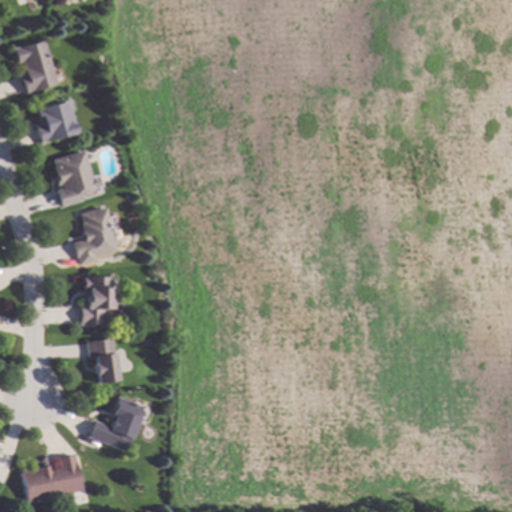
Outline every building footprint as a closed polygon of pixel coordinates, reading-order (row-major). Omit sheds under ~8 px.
[(53,84),(20,93),(20,92),(16,77),(18,76),(22,75),(18,62),(13,63),(9,50),(40,41),(53,84)] [(73,133),(35,144),(35,142),(31,128),(30,127),(36,125),(31,110),(63,101),(73,133)] [(79,151),(88,180),(89,179),(92,189),(76,194),(78,201),(57,208),(56,206),(52,192),(52,191),(57,190),(56,185),(52,186),(50,178),(52,177),(49,168),(50,168),(47,160),(79,151)] [(104,219),(101,219),(104,231),(107,230),(112,252),(90,258),(91,261),(74,266),(74,265),(68,243),(68,242),(81,239),(75,214),(101,207),(104,219)] [(107,282),(113,282),(113,298),(116,298),(119,302),(119,307),(115,310),(100,309),(100,324),(77,324),(77,323),(77,307),(84,307),(84,297),(81,297),(81,292),(80,292),(80,276),(107,276),(107,282)] [(115,381),(95,384),(93,375),(92,375),(90,364),(92,364),(91,357),(86,357),(83,344),(83,343),(109,339),(115,381)] [(139,406),(127,437),(126,437),(120,451),(98,442),(84,437),(90,422),(90,420),(107,427),(109,421),(105,420),(114,397),(139,406)] [(71,457),(78,491),(23,503),(17,472),(29,469),(29,468),(47,465),(48,469),(54,468),(52,460),(52,458),(70,454),(71,457)]
